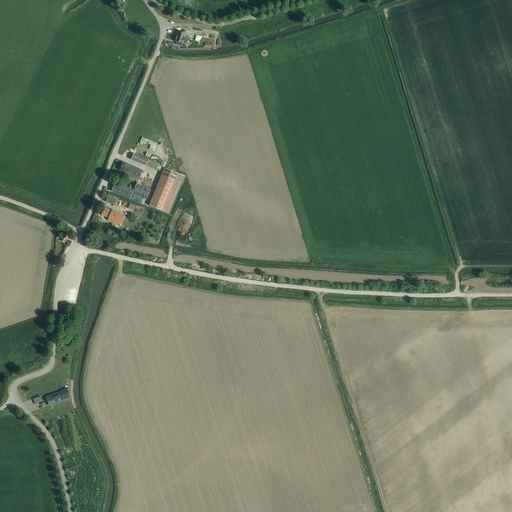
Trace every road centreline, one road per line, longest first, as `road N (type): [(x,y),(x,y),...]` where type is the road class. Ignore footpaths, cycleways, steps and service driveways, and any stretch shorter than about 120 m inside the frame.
road 1 (track): [(74,245),(269,285),(511,295)]
road 2 (unclassified): [(81,231),(165,27)]
road 3 (unclassified): [(15,398),(14,383),(50,364),(58,281),(81,231)]
road 4 (unclassified): [(15,398),(48,432),(70,511)]
